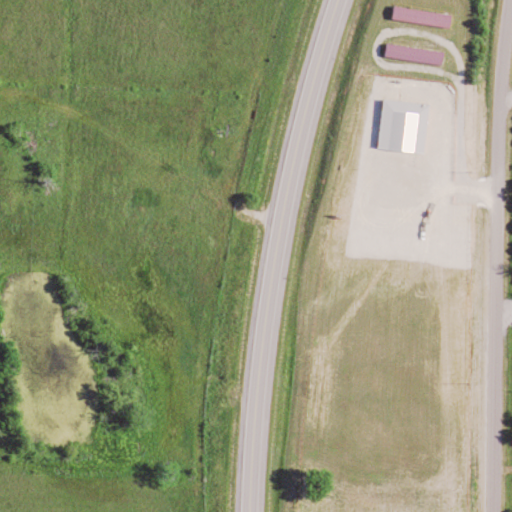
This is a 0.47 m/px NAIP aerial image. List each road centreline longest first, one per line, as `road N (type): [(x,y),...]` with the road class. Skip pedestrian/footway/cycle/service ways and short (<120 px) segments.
road 1 (primary): [(248,511),(257,344),(297,142),(342,0)]
road 2 (residential): [(492,511),(499,130),(511,5)]
